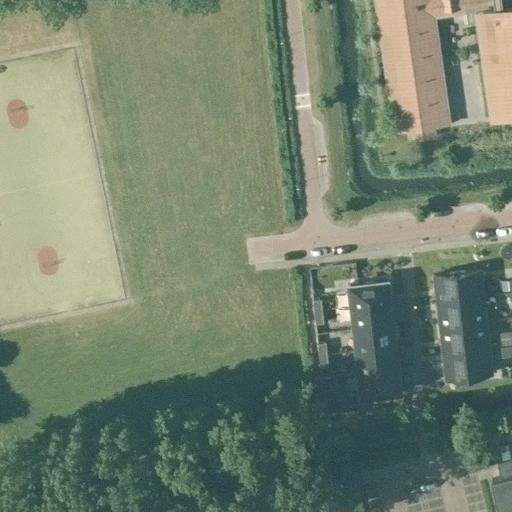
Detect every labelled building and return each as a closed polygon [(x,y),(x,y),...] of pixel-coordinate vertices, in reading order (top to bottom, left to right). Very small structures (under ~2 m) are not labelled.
[(485,21),(497,110),(511,107),(511,0),(382,0),(401,129),(411,128),(413,138),(434,135),(433,125),(443,124),(428,16),(466,10),(468,22),(478,21),(478,22),(485,21)] [(435,300),(484,295),(481,269),(434,274),(436,298),(435,298),(435,300)] [(353,306),(390,301),(387,280),(350,284),(353,306)] [(439,326),(487,320),(484,295),(435,300),(436,303),(437,303),(439,326)] [(314,311),(322,310),(321,298),(313,299),(314,311)] [(390,301),(353,306),(355,328),(393,323),(393,322),(392,322),(390,301)] [(322,310),(314,311),(315,323),(323,322),(322,310)] [(487,320),(439,326),(442,349),(441,349),(441,351),(490,346),(487,320)] [(358,351),(396,346),(395,345),(393,325),(393,323),(355,328),(358,351)] [(319,355),(327,354),(326,342),(318,343),(319,355)] [(360,373),(398,368),(395,348),(396,348),(396,346),(358,351),(360,373)] [(490,346),(441,351),(441,354),(443,354),(445,377),(493,372),(490,346)] [(327,354),(319,355),(320,367),(328,366),(327,354)] [(398,368),(360,373),(363,395),(400,390),(398,368)] [(331,388),(330,375),(321,376),(323,389),(331,388)] [(511,511),(511,456),(499,460),(503,477),(492,479),(499,511),(511,511)]
